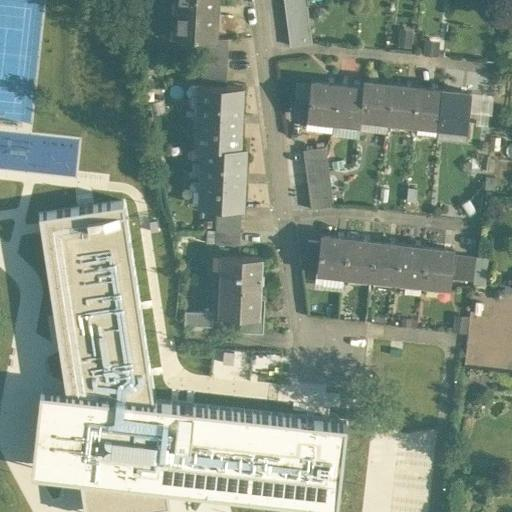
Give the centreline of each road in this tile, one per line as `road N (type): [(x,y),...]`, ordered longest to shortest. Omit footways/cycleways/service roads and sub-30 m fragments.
road 1 (residential): [(261,56),(321,48),(482,66)]
road 2 (residential): [(281,218),(342,209),(472,226)]
road 3 (residential): [(261,56),(281,218)]
road 4 (residential): [(281,218),(297,321),(303,335),(329,348)]
